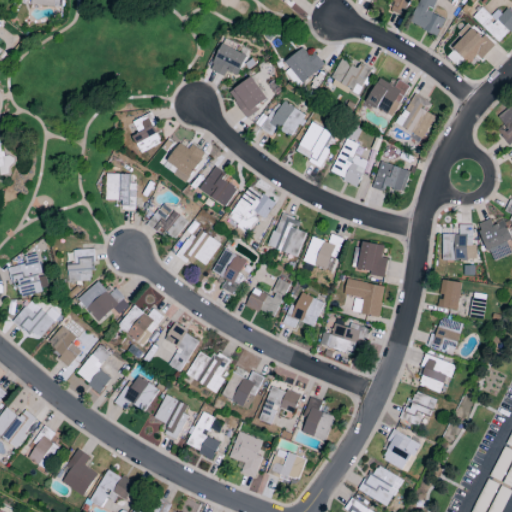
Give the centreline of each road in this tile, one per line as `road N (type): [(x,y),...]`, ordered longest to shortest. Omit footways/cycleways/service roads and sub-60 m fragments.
road 1 (residential): [(0,348),(119,441),(201,485),(268,511),(308,508),(381,392),(409,317),(422,229),(446,157),(476,107),(511,71)]
road 2 (residential): [(133,253),(277,353),(381,392)]
road 3 (residential): [(197,107),(274,173),(335,206),(422,229)]
road 4 (residential): [(335,22),(431,64),(476,107)]
